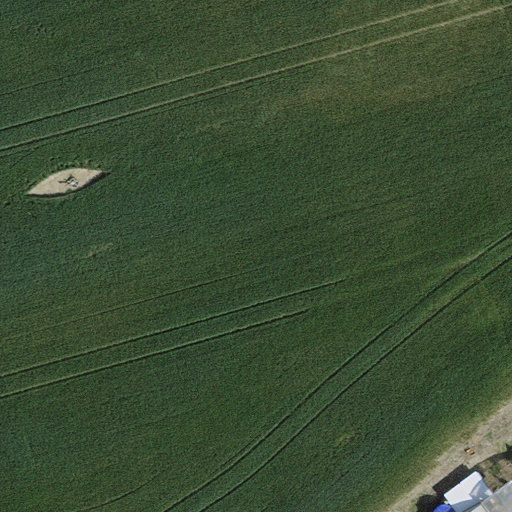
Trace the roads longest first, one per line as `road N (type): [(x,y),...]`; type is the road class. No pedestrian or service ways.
road 1 (motorway): [(511,124),(284,271),(0,427)]
road 2 (motorway): [(186,511),(511,305)]
